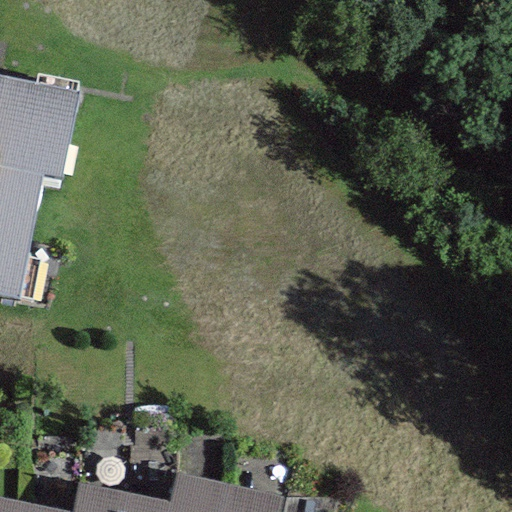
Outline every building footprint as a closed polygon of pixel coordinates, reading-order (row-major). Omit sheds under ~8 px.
[(0,282),(22,286),(46,155),(67,159),(82,74),(0,58),(0,282)] [(222,511),(227,494),(177,483),(172,511),(222,511)] [(271,511),(273,504),(227,494),(222,511),(271,511)] [(125,511),(127,505),(80,495),(76,511),(125,511)] [(330,511),(334,497),(289,497),(285,511),(330,511)]
